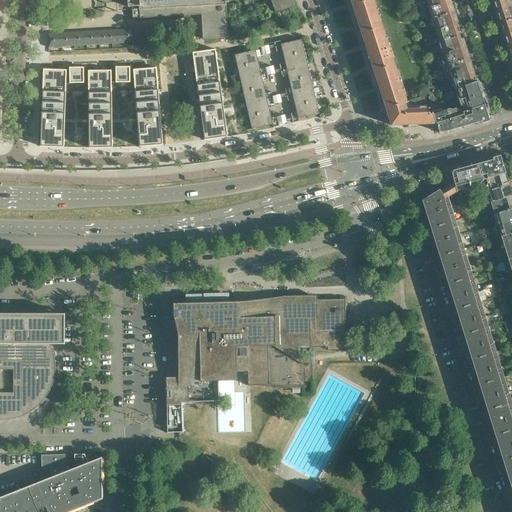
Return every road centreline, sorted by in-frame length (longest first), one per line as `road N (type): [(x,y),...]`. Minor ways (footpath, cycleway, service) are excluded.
road 1 (secondary): [(0,228),(195,223),(364,182)]
road 2 (secondary): [(356,156),(158,196),(0,199)]
road 3 (residential): [(17,159),(172,157),(346,123)]
road 4 (residential): [(505,511),(426,257),(375,222)]
road 5 (residential): [(370,228),(117,280)]
road 6 (unclassified): [(117,440),(117,280)]
road 7 (residential): [(17,159),(22,0)]
road 8 (secondary): [(511,127),(438,149),(356,156)]
road 9 (secondary): [(364,182),(511,138)]
road 10 (residential): [(469,0),(511,125)]
road 11 (residential): [(346,123),(310,0)]
